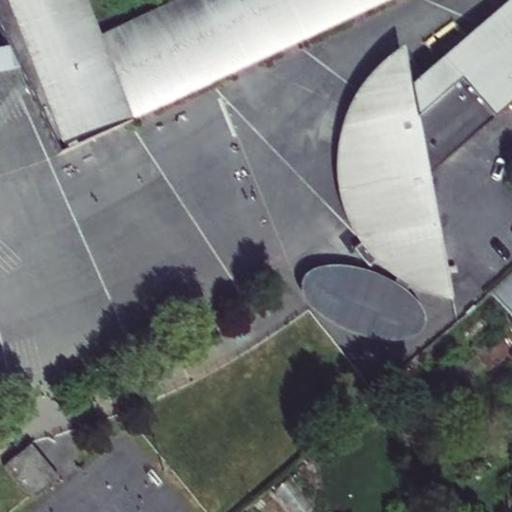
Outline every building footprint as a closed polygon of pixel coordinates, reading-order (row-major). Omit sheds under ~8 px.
[(168,0),(92,35),(78,0),(0,0),(0,34),(6,48),(16,70),(53,153),(123,121),(122,116),(376,0),(168,0)] [(354,130),(350,146),(348,166),(348,182),(351,196),(357,216),(364,232),(371,243),(384,259),(399,273),(416,284),(435,293),(454,298),(437,175),(511,111),(511,5),(425,80),(420,50),(403,61),(395,67),(380,82),(368,98),(359,116),(354,130)] [(6,48),(0,49),(0,73),(16,70),(6,48)] [(511,291),(505,284),(493,294),(511,315),(511,291)] [(43,446),(15,469),(38,495),(65,472),(43,446)]
